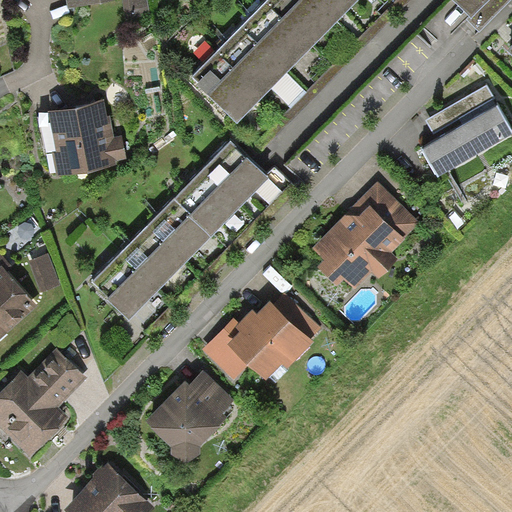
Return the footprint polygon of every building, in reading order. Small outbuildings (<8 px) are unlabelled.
[(124,0),(126,14),(151,10),(149,0),(124,0)] [(314,37),(275,0),(257,0),(243,15),(290,62),(314,37)] [(407,0),(392,0),(256,138),(264,146),(407,0)] [(339,12),(326,0),(275,0),(314,37),(339,12)] [(326,0),(339,12),(351,0),(326,0)] [(460,0),(472,11),(468,15),(480,27),(507,0),(460,0)] [(290,62),(243,15),(218,40),(265,87),(290,62)] [(265,87),(218,40),(191,67),(239,113),(265,87)] [(362,63),(289,141),(302,153),(374,74),(362,63)] [(511,124),(511,120),(488,79),(427,114),(436,130),(423,138),(426,144),(439,166),(511,124)] [(104,92),(48,102),(56,147),(53,147),(57,171),(118,160),(117,156),(128,154),(124,131),(115,132),(111,111),(108,112),(104,92)] [(246,146),(232,132),(204,159),(242,197),(255,184),(271,168),(248,144),(246,146)] [(242,197),(204,159),(174,189),(213,227),(242,197)] [(420,218),(378,176),(314,240),(324,250),(317,257),(338,277),(344,271),(356,283),(373,267),(379,272),(398,253),(392,246),(420,218)] [(299,187),(291,180),(145,329),(152,336),(299,187)] [(174,189),(150,214),(188,252),(213,227),(174,189)] [(150,214),(122,243),(160,280),(188,252),(150,214)] [(160,280),(122,243),(92,272),(130,310),(160,280)] [(0,258),(1,257),(9,266),(13,262),(0,247),(0,258)] [(48,248),(29,256),(41,288),(61,281),(48,248)] [(0,258),(0,333),(38,300),(9,266),(1,257),(0,258)] [(284,288),(276,297),(314,334),(322,326),(284,288)] [(276,297),(269,290),(257,303),(253,300),(237,317),(240,320),(228,333),(253,358),(269,373),(282,359),(287,364),(315,335),(314,334),(276,297)] [(240,320),(237,317),(232,313),(203,344),(234,377),(253,358),(228,333),(240,320)] [(58,342),(31,368),(59,398),(87,371),(58,342)] [(203,363),(189,374),(223,405),(234,395),(203,363)] [(27,371),(22,365),(0,386),(0,421),(30,451),(57,424),(69,413),(58,402),(60,400),(59,398),(31,368),(27,371)] [(189,374),(185,370),(146,409),(171,437),(170,443),(186,451),(200,445),(200,437),(228,410),(223,405),(189,374)] [(143,511),(154,502),(109,457),(102,463),(100,461),(96,465),(92,469),(93,471),(65,500),(76,511),(143,511)]
